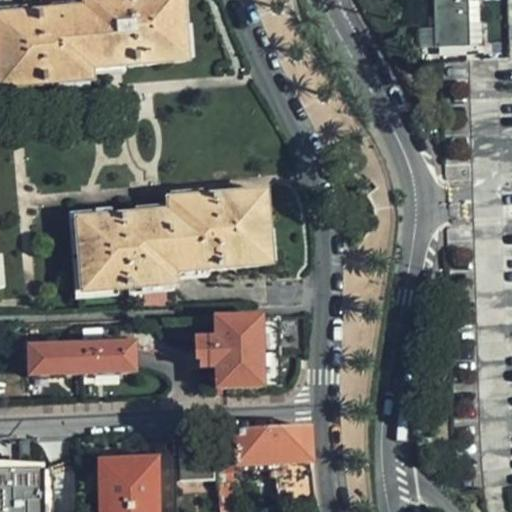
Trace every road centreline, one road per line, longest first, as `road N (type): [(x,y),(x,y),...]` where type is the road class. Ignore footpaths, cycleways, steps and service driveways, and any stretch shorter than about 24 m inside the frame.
road 1 (residential): [(327,0),(417,191),(387,402),(397,511)]
road 2 (secondary): [(320,408),(315,173),(231,0)]
road 3 (residential): [(0,428),(320,408)]
